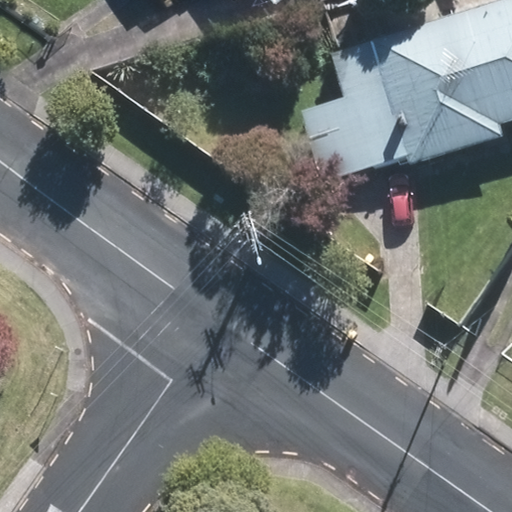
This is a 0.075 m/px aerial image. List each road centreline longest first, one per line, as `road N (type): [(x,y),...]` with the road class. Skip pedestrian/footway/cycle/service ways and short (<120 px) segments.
road 1 (tertiary): [(217,309),(504,511)]
road 2 (tertiary): [(0,152),(217,309)]
road 3 (residential): [(84,511),(217,309)]
